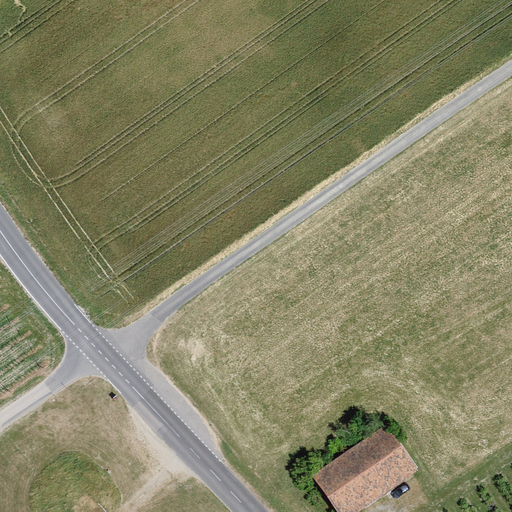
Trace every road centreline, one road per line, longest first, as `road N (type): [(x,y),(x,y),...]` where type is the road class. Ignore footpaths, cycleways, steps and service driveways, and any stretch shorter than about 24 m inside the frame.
road 1 (track): [(511,81),(0,436)]
road 2 (tertiary): [(239,511),(103,367),(0,228)]
